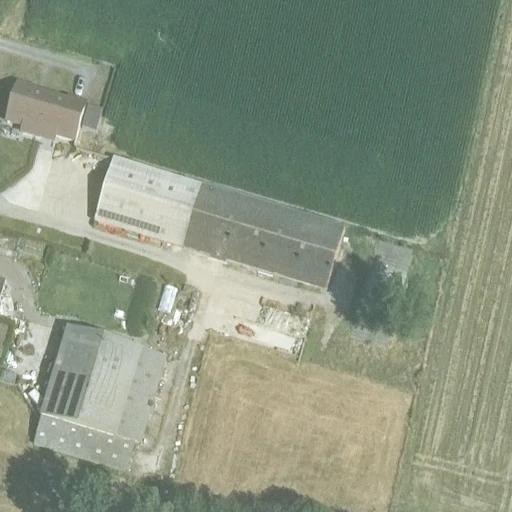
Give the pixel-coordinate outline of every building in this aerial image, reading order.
[(17,89),(7,124),(24,129),(22,137),(54,146),(55,141),(75,147),(81,129),(96,133),(103,112),(87,107),(88,104),(68,98),(67,104),(17,89)] [(113,160),(94,224),(326,294),(346,230),(127,165),(113,160)] [(0,359),(9,331),(0,328),(0,303),(6,284),(0,282),(0,359)] [(261,309),(260,325),(310,328),(311,312),(261,309)] [(42,421),(135,449),(141,450),(167,362),(68,331),(40,420),(42,421)] [(135,449),(42,421),(34,448),(127,476),(135,449)]
